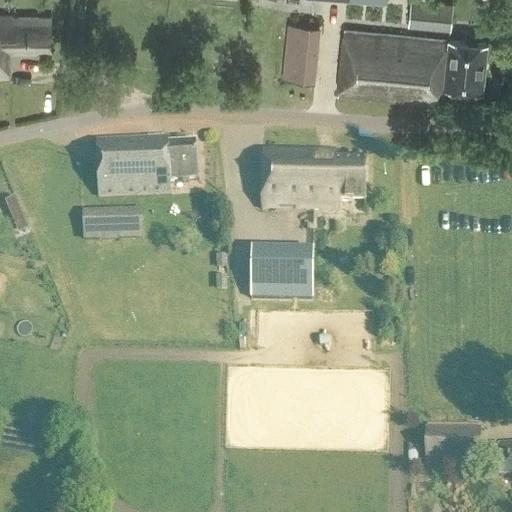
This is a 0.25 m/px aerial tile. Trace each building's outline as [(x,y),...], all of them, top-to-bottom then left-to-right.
[(451,31),(453,4),(411,0),(408,27),(451,31)] [(13,17),(0,17),(0,77),(10,78),(10,51),(51,50),(51,18),(13,18),(13,17)] [(283,79),(315,83),(321,27),(289,23),(283,79)] [(443,105),(445,89),(483,93),(488,44),(448,39),(448,40),(345,30),(339,95),(443,105)] [(196,145),(168,146),(168,141),(99,144),(100,199),(172,196),(171,183),(198,182),(196,145)] [(336,155),(263,155),(262,212),(339,214),(339,204),(364,205),(365,163),(336,162),(336,155)] [(16,201),(5,206),(18,238),(29,234),(16,201)] [(143,242),(141,211),(82,214),(83,245),(143,242)] [(313,255),(252,253),(251,301),(312,303),(313,255)] [(424,464),(481,464),(481,431),(425,432),(424,464)] [(511,477),(511,447),(498,448),(500,478),(511,477)]
